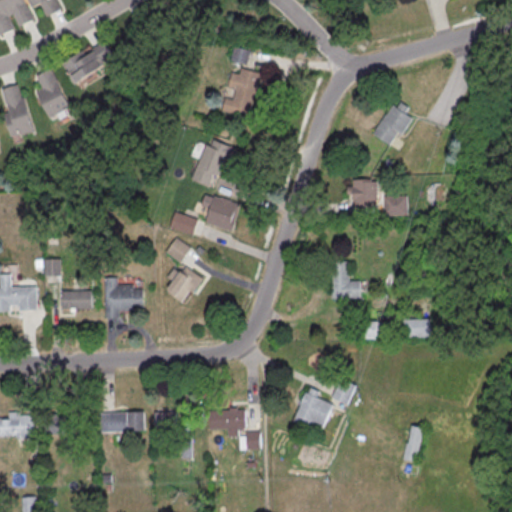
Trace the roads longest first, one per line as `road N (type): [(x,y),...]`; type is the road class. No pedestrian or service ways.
road 1 (residential): [(511,19),(348,71),(311,145),(255,327),(228,351),(0,364)]
road 2 (residential): [(120,0),(0,63)]
